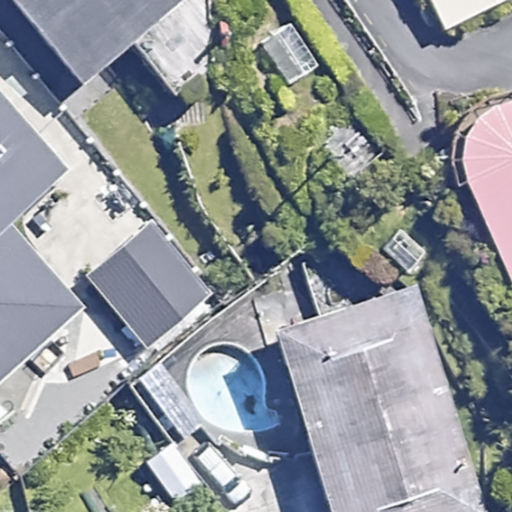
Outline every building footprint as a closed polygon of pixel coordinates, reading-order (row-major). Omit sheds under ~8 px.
[(169,0),(0,0),(0,15),(65,90),(169,0)] [(216,0),(211,0),(142,51),(175,97),(248,43),(216,0)] [(425,0),(439,28),(498,0),(425,0)] [(449,164),(503,285),(511,280),(511,97),(506,97),(496,97),(486,100),(477,104),(469,110),(462,117),(456,125),(452,134),(449,144),(448,154),(449,164)] [(0,109),(0,369),(72,308),(0,225),(0,211),(50,168),(0,109)] [(135,193),(66,253),(165,367),(234,307),(135,193)] [(412,276),(270,329),(338,511),(460,511),(495,500),(412,276)]
